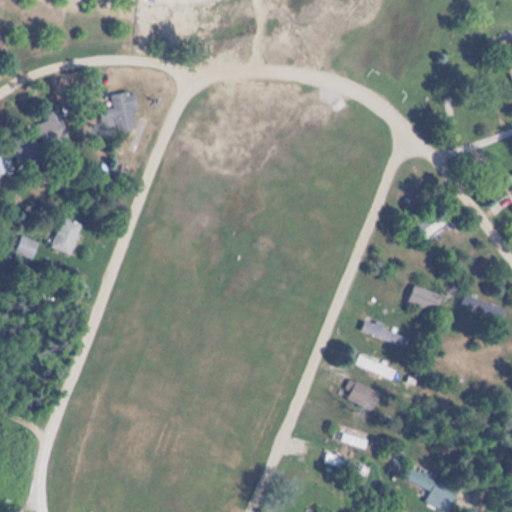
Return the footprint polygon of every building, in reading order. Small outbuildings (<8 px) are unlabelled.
[(511,53),(506,39),(495,44),(511,86),(511,53)] [(110,96),(112,109),(100,111),(103,135),(137,130),(131,92),(110,96)] [(44,115),(46,120),(36,124),(44,147),(68,138),(58,110),(44,115)] [(15,163),(39,157),(32,128),(9,134),(15,163)] [(0,152),(0,176),(14,170),(6,150),(0,152)] [(50,247),(69,255),(81,224),(62,216),(50,247)] [(444,220),(439,216),(432,225),(423,217),(412,230),(427,242),(444,220)] [(13,253),(31,260),(38,241),(20,235),(13,253)] [(405,302),(433,313),(440,296),(413,284),(405,302)] [(503,310),(464,293),(459,305),(498,322),(503,310)] [(409,337),(363,320),(359,331),(405,348),(409,337)] [(384,367),(358,355),(354,363),(380,376),(384,367)] [(378,393),(355,381),(346,399),(369,411),(378,393)] [(366,442),(335,429),(332,437),(363,450),(366,442)] [(365,475),(368,465),(325,455),(323,465),(365,475)] [(452,503),(457,492),(427,478),(422,488),(452,503)]
